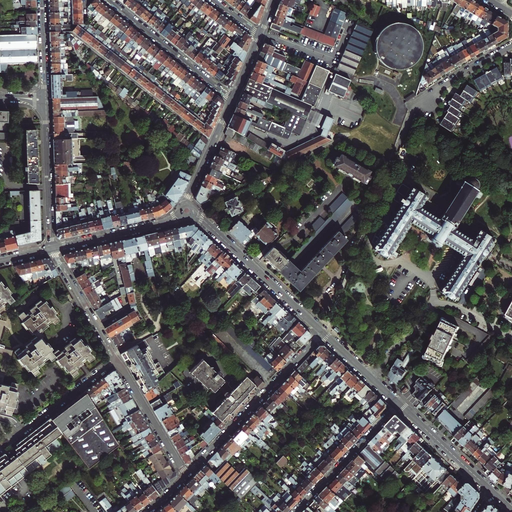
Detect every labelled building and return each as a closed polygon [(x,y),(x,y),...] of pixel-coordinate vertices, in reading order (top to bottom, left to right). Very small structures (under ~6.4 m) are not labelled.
[(89,16),(92,13),(100,2),(98,0),(97,0),(93,0),(87,9),(90,11),(87,15),(89,16)] [(129,9),(131,11),(139,1),(138,0),(132,0),(127,7),(129,9)] [(145,2),(146,0),(142,0),(141,2),(139,1),(131,11),(133,13),(135,14),(143,4),(145,2)] [(192,0),(187,7),(191,10),(199,0),(192,0)] [(194,11),(196,13),(205,2),(203,0),(202,0),(199,0),(191,10),(189,13),(192,15),(194,11)] [(233,7),(235,9),(241,0),(235,0),(231,6),(233,7)] [(237,10),(239,12),(245,4),(247,2),(244,0),(241,0),(235,9),(237,10)] [(304,0),(281,0),(280,4),(302,13),(304,9),(302,8),(305,0),(304,0)] [(465,9),(470,0),(464,0),(464,2),(463,1),(460,6),(461,6),(465,9)] [(470,0),(465,9),(469,11),(472,6),(473,7),(475,2),(474,2),(473,1),(470,0)] [(100,2),(92,13),(96,17),(105,6),(103,4),(100,2)] [(149,5),(145,2),(143,4),(135,14),(137,16),(139,18),(148,7),(149,5)] [(205,2),(196,13),(194,16),(199,20),(204,13),(210,6),(207,3),(205,2)] [(472,6),(469,11),(474,14),(479,5),(477,4),(475,2),(473,7),(472,6)] [(244,15),(249,9),(250,7),(245,4),(239,12),(242,14),(244,15)] [(302,13),(280,4),(279,7),(277,10),(291,16),(293,12),(301,16),(302,13)] [(260,5),(255,12),(261,15),(263,12),(264,7),(260,5)] [(309,15),(316,18),(320,8),(313,5),(309,15)] [(326,36),(336,40),(346,17),(346,15),(347,14),(337,8),(332,5),(331,5),(330,8),(331,8),(334,11),(331,19),(324,35),(326,36)] [(479,5),(474,14),(478,16),(481,11),(482,12),(484,8),(483,7),(481,6),(479,5)] [(98,22),(109,9),(107,7),(105,6),(96,17),(94,19),(98,22)] [(210,6),(204,13),(207,16),(213,8),(211,7),(210,6)] [(148,7),(139,18),(141,19),(143,21),(152,10),(148,7)] [(158,10),(154,7),(152,10),(143,21),(145,22),(147,23),(155,13),(157,11),(158,10)] [(209,22),(217,11),(215,10),(213,8),(207,16),(205,19),(205,20),(206,21),(207,20),(209,22)] [(483,19),(488,10),(485,9),(484,8),(482,12),(481,11),(478,16),(478,17),(483,19)] [(101,25),(112,12),(111,10),(109,9),(98,22),(97,23),(101,26),(101,25)] [(247,17),(249,19),(254,13),(249,9),(244,15),(247,17)] [(290,19),(291,16),(277,10),(276,13),(275,16),(293,24),(294,24),(296,21),(290,19)] [(490,12),(488,10),(483,19),(486,21),(489,17),(490,17),(493,13),(492,13),(490,12)] [(162,13),(159,11),(158,12),(157,11),(155,13),(147,23),(149,25),(151,27),(159,17),(162,13)] [(208,23),(211,26),(221,14),(219,13),(217,11),(209,22),(208,23)] [(101,25),(105,28),(106,27),(116,15),(114,13),(112,12),(101,25)] [(259,23),(261,15),(255,12),(254,13),(249,19),(255,24),(257,23),(259,23)] [(159,17),(151,27),(154,29),(156,30),(164,20),(166,17),(162,13),(159,17)] [(493,13),(490,17),(489,17),(486,21),(487,22),(491,24),(496,15),(494,14),(493,13)] [(210,28),(214,31),(218,27),(225,17),(223,15),(221,14),(211,26),(210,28)] [(117,16),(116,15),(106,27),(110,30),(110,29),(119,17),(117,16)] [(491,34),(496,43),(507,37),(507,32),(507,24),(507,22),(499,17),(496,15),(491,24),(496,27),(496,31),(491,34)] [(293,24),(275,16),(273,22),(270,28),(284,34),(287,29),(300,34),(302,29),(293,26),(293,24)] [(114,31),(123,20),(121,19),(119,17),(110,29),(113,32),(114,31)] [(219,30),(221,31),(229,20),(227,19),(225,17),(218,27),(220,29),(219,30)] [(114,31),(116,32),(114,35),(116,36),(127,23),(125,22),(123,20),(114,31)] [(164,20),(156,30),(158,32),(160,34),(168,24),(164,20)] [(224,35),(227,31),(233,23),(231,22),(229,20),(221,31),(220,31),(222,33),(221,35),(223,37),(224,35)] [(351,36),(346,48),(337,69),(353,76),(373,31),(357,21),(353,31),(350,29),(348,34),(351,36)] [(418,60),(419,58),(421,54),(422,52),(422,50),(422,48),(423,45),(422,43),(422,41),(421,38),(421,36),(420,34),(418,32),(417,30),(415,28),(413,27),(411,26),(409,24),(407,24),(405,23),(403,22),(400,22),(398,22),(396,23),(393,23),(391,24),(389,25),(387,26),(385,27),(383,29),(382,30),(380,32),(379,34),(378,36),(378,38),(377,40),(376,42),(376,45),(376,47),(377,49),(377,51),(378,53),(379,56),(380,57),(381,59),(382,61),(384,63),(386,64),(388,65),(390,66),(392,67),(394,68),(396,68),(398,68),(400,68),(403,68),(405,68),(407,67),(409,66),(411,65),(413,64),(415,63),(416,61),(418,60)] [(116,37),(120,40),(130,26),(129,25),(127,23),(116,36),(116,37)] [(173,28),(174,27),(169,23),(168,24),(160,34),(163,36),(165,38),(173,28)] [(233,23),(227,31),(233,35),(236,32),(234,31),(237,26),(235,25),(233,23)] [(77,34),(84,25),(83,24),(81,24),(78,24),(72,31),(75,33),(77,34)] [(81,37),(88,28),(88,27),(84,25),(77,34),(79,36),(81,37)] [(120,40),(123,42),(124,41),(134,29),(132,28),(130,26),(120,40)] [(237,35),(238,34),(240,35),(243,31),(240,28),(237,26),(234,31),(236,32),(233,35),(234,36),(236,37),(237,35)] [(203,37),(206,34),(205,34),(202,31),(200,30),(197,27),(195,30),(203,37)] [(85,41),(92,31),(91,31),(88,28),(81,37),(83,39),(85,41)] [(173,28),(165,38),(168,40),(170,42),(178,32),(173,28)] [(303,30),(301,35),(318,41),(322,43),(334,48),(335,44),(336,40),(326,36),(324,35),(324,36),(304,28),(303,30)] [(128,44),(137,32),(136,31),(134,29),(124,41),(128,44)] [(87,42),(89,44),(96,34),(95,33),(92,31),(85,41),(87,42)] [(240,40),(246,32),(243,31),(240,35),(238,34),(237,35),(238,36),(237,38),(240,40)] [(126,46),(130,49),(130,48),(141,35),(140,34),(137,32),(128,44),(126,46)] [(172,44),(175,46),(183,35),(178,32),(170,42),(172,44)] [(183,35),(175,46),(177,48),(180,50),(190,37),(192,34),(189,32),(185,36),(186,37),(186,38),(183,35)] [(246,32),(240,40),(249,47),(252,40),(251,38),(251,36),(246,32)] [(284,35),(299,41),(300,38),(285,32),(284,35)] [(7,64),(29,63),(38,62),(37,48),(37,34),(19,35),(0,35),(0,72),(7,73),(7,64)] [(89,48),(91,49),(100,37),(99,36),(96,34),(89,44),(87,46),(89,48)] [(489,41),(490,41),(492,45),(494,44),(495,43),(496,43),(491,34),(487,36),(486,37),(489,41)] [(141,35),(130,48),(134,51),(145,38),(143,36),(141,35)] [(246,53),(232,41),(224,35),(223,37),(217,43),(223,48),(227,51),(229,47),(234,51),(232,55),(242,63),(244,57),(246,53)] [(234,37),(232,41),(246,53),(248,49),(249,47),(240,40),(237,38),(236,37),(234,36),(233,37),(234,37)] [(95,52),(104,41),(102,39),(100,37),(91,49),(93,51),(95,52)] [(190,37),(180,50),(182,51),(184,53),(194,40),(190,37)] [(486,37),(482,39),(487,48),(490,46),(492,45),(490,41),(489,41),(486,37)] [(145,38),(134,51),(138,54),(138,52),(140,53),(142,51),(141,50),(142,48),(142,49),(149,41),(147,39),(145,38)] [(204,51),(202,49),(201,50),(193,60),(196,62),(199,65),(217,43),(213,40),(210,38),(205,44),(210,47),(209,49),(208,48),(206,51),(205,50),(204,51)] [(487,48),(482,39),(478,42),(477,42),(480,46),(481,46),(484,50),(485,49),(487,48)] [(194,40),(184,53),(186,55),(188,56),(197,45),(199,43),(195,40),(194,40)] [(99,55),(108,44),(106,42),(104,41),(95,52),(97,54),(99,55)] [(150,42),(149,41),(142,49),(142,48),(141,50),(142,51),(140,53),(138,52),(138,54),(137,55),(141,58),(143,56),(152,44),(150,42)] [(480,46),(477,42),(474,44),(479,53),(481,51),(483,50),(484,50),(481,46),(480,46)] [(217,43),(199,65),(203,68),(206,70),(212,62),(210,60),(213,57),(210,55),(213,51),(218,55),(220,52),(223,48),(217,43)] [(275,48),(264,43),(262,47),(260,52),(284,62),(286,58),(278,54),(273,52),(275,49),(275,48)] [(103,58),(104,56),(112,47),(109,45),(108,44),(99,55),(101,57),(103,58)] [(143,56),(147,59),(156,47),(154,45),(152,44),(143,56)] [(479,53),(474,44),(469,46),(469,47),(471,51),(472,51),(475,55),(477,54),(479,53)] [(191,58),(193,60),(201,50),(198,47),(198,46),(197,45),(188,56),(191,58)] [(106,58),(108,59),(116,50),(113,48),(112,47),(104,56),(106,58)] [(151,62),(160,50),(158,49),(156,47),(147,59),(151,62)] [(475,55),(472,51),(471,51),(469,47),(465,49),(470,58),(472,57),(474,55),(475,55)] [(470,58),(465,49),(461,51),(464,56),(463,56),(465,61),(466,60),(468,59),(470,58)] [(111,61),(113,63),(120,53),(117,51),(116,50),(108,59),(111,61)] [(134,59),(123,50),(122,51),(120,54),(124,57),(128,59),(131,63),(134,60),(134,59)] [(153,67),(164,53),(162,52),(160,50),(151,62),(150,62),(152,64),(151,65),(153,67)] [(463,56),(464,56),(461,51),(456,54),(461,63),(463,62),(465,61),(463,56)] [(285,94),(301,101),(316,67),(304,61),(300,70),(284,62),(260,52),(259,56),(257,60),(275,68),(288,74),(297,78),(295,84),(292,90),(287,88),(286,90),(285,94)] [(115,64),(117,66),(124,57),(120,54),(120,53),(113,63),(115,64)] [(157,71),(159,69),(168,57),(166,55),(164,53),(153,67),(157,71)] [(227,58),(228,58),(240,68),(241,66),(242,63),(232,55),(231,54),(227,58)] [(456,54),(452,56),(455,60),(454,61),(456,66),(457,65),(459,64),(461,63),(456,54)] [(455,60),(452,56),(452,57),(448,59),(453,68),(454,67),(456,66),(454,61),(455,60)] [(118,67),(120,69),(128,59),(124,57),(117,66),(118,67)] [(159,69),(163,73),(173,60),(170,58),(168,57),(159,69)] [(225,62),(229,65),(238,72),(239,70),(240,68),(228,58),(225,62)] [(122,70),(124,72),(132,63),(131,63),(128,59),(120,69),(122,70)] [(208,72),(210,73),(216,65),(214,64),(216,61),(214,59),(212,62),(206,70),(208,72)] [(453,68),(448,59),(444,61),(446,65),(445,66),(448,71),(448,70),(450,69),(453,68)] [(166,77),(167,75),(176,63),(174,62),(173,60),(163,73),(162,74),(166,77)] [(275,68),(257,60),(256,63),(254,66),(273,74),(275,68)] [(446,72),(448,71),(445,66),(446,65),(444,61),(443,62),(439,65),(444,73),(446,72)] [(126,73),(128,75),(135,66),(132,63),(124,72),(126,73)] [(166,80),(168,82),(173,76),(180,66),(178,65),(176,63),(167,75),(169,76),(166,80)] [(214,77),(218,71),(222,67),(222,66),(219,63),(216,65),(210,73),(212,75),(214,77)] [(230,68),(227,71),(236,78),(237,75),(238,72),(229,65),(227,67),(230,68)] [(439,65),(435,67),(438,71),(437,72),(440,76),(442,74),(444,73),(439,65)] [(132,78),(139,69),(135,66),(128,75),(130,76),(132,78)] [(172,82),(174,83),(176,81),(185,70),(183,68),(180,66),(173,76),(175,78),(172,82)] [(252,72),(273,81),(276,76),(273,74),(254,66),(253,69),(252,72)] [(311,111),(315,112),(317,108),(314,107),(328,75),(329,72),(316,67),(301,101),(313,106),(311,111)] [(438,77),(440,76),(437,72),(438,71),(435,67),(431,70),(436,78),(438,77)] [(491,70),(498,82),(504,79),(503,77),(496,67),(494,68),(491,70)] [(143,72),(139,69),(132,78),(134,80),(136,81),(143,72)] [(177,86),(176,85),(177,84),(178,85),(179,84),(180,85),(181,83),(180,81),(181,79),(182,80),(188,72),(186,71),(185,70),(176,81),(174,83),(173,84),(176,86),(177,87),(177,86)] [(227,73),(225,76),(234,83),(235,80),(236,78),(227,71),(226,70),(225,71),(227,73)] [(436,78),(431,70),(426,73),(429,77),(430,76),(433,81),(434,80),(436,78)] [(492,85),(498,82),(491,70),(488,71),(485,73),(492,85)] [(232,88),(234,83),(225,76),(223,75),(218,71),(214,77),(219,80),(228,88),(230,88),(232,88)] [(140,84),(147,75),(143,72),(136,81),(138,83),(140,84)] [(183,87),(192,76),(190,74),(188,72),(182,80),(181,79),(180,81),(181,83),(180,85),(183,87)] [(287,88),(273,81),(252,72),(250,75),(249,79),(262,84),(263,82),(268,84),(269,83),(286,90),(287,88)] [(426,73),(422,75),(416,96),(426,89),(424,86),(425,85),(427,83),(428,84),(432,81),(433,81),(430,76),(429,77),(426,73)] [(479,76),(487,89),(492,85),(485,73),(482,75),(479,76)] [(52,98),(93,96),(92,90),(82,90),(82,91),(62,92),(61,81),(73,80),(73,74),(68,74),(66,74),(51,74),(51,86),(52,98)] [(297,78),(288,74),(286,80),(295,84),(297,78)] [(327,90),(331,92),(344,98),(349,86),(351,82),(335,75),(334,74),(332,77),(335,78),(331,86),(329,85),(327,90)] [(147,75),(140,84),(142,86),(144,87),(151,78),(147,75)] [(183,87),(182,88),(185,90),(187,91),(189,89),(190,87),(196,79),(194,77),(192,76),(183,87)] [(481,92),(487,89),(479,76),(477,78),(474,79),(480,91),(481,92)] [(146,89),(148,90),(155,81),(154,80),(151,78),(144,87),(146,89)] [(198,80),(196,79),(190,87),(189,89),(187,91),(185,90),(184,91),(185,92),(185,93),(189,96),(189,95),(191,93),(193,90),(200,82),(198,80)] [(243,92),(266,103),(273,89),(262,84),(249,79),(246,85),(243,92)] [(155,81),(148,90),(150,92),(152,93),(159,84),(155,82),(155,81)] [(118,88),(110,82),(107,85),(115,91),(118,88)] [(189,95),(192,97),(192,96),(194,97),(196,94),(194,93),(196,92),(197,93),(204,85),(202,83),(200,82),(193,90),(191,93),(189,95)] [(159,84),(152,93),(154,95),(156,96),(163,88),(159,85),(159,84)] [(193,98),(192,99),(196,102),(201,96),(207,88),(205,86),(204,85),(197,93),(196,92),(194,93),(196,94),(194,97),(192,96),(192,97),(193,98)] [(465,88),(463,91),(474,98),(478,92),(467,85),(465,88)] [(122,91),(123,89),(119,86),(118,88),(115,91),(119,95),(122,91)] [(349,86),(344,98),(347,99),(353,87),(349,86)] [(160,100),(167,91),(163,88),(156,96),(158,98),(160,100)] [(198,106),(211,91),(209,89),(207,88),(201,96),(196,102),(195,103),(198,106)] [(273,89),(266,103),(267,103),(274,106),(290,113),(306,121),(311,111),(313,106),(301,101),(285,94),(273,89)] [(131,104),(134,100),(122,91),(119,95),(131,104)] [(167,91),(160,100),(162,101),(164,103),(171,94),(169,92),(167,91)] [(204,107),(206,105),(207,104),(210,100),(215,94),(213,92),(211,91),(198,106),(200,108),(202,105),(204,107)] [(474,98),(463,91),(461,93),(459,96),(467,101),(470,103),(474,98)] [(267,103),(266,103),(243,92),(241,97),(240,101),(248,105),(250,101),(266,107),(267,103)] [(405,99),(407,102),(415,96),(414,93),(405,99)] [(171,94),(164,103),(166,105),(168,106),(175,97),(171,94)] [(223,101),(215,94),(210,100),(213,102),(222,109),(224,106),(225,104),(224,103),(223,101)] [(453,97),(452,99),(463,106),(467,101),(459,96),(455,94),(453,97)] [(73,116),(107,114),(104,109),(98,96),(93,96),(52,98),(52,108),(52,117),(73,116)] [(170,108),(172,109),(179,100),(175,97),(168,106),(170,108)] [(134,100),(131,104),(135,107),(139,101),(136,98),(134,100)] [(448,104),(450,106),(459,111),(463,106),(452,99),(450,102),(448,104)] [(174,110),(176,112),(183,103),(179,100),(172,109),(174,110)] [(143,104),(140,101),(139,101),(135,107),(139,110),(143,104)] [(252,106),(248,105),(240,101),(238,104),(237,107),(254,115),(261,118),(263,115),(251,110),(252,106)] [(209,106),(210,107),(211,106),(213,107),(212,108),(220,115),(221,112),(222,109),(213,102),(209,106)] [(178,113),(180,115),(186,106),(183,103),(176,112),(178,113)] [(145,110),(147,107),(143,104),(139,110),(142,113),(145,110)] [(219,117),(220,115),(212,108),(213,107),(211,106),(210,107),(209,106),(208,105),(207,107),(209,108),(207,110),(208,111),(210,113),(218,119),(219,117)] [(182,117),(184,118),(190,110),(188,108),(186,106),(180,115),(182,117)] [(448,112),(458,119),(462,113),(459,111),(450,106),(448,109),(447,111),(448,112)] [(254,115),(237,107),(235,110),(234,114),(251,122),(254,115)] [(0,121),(8,122),(9,111),(0,110),(0,121)] [(186,120),(188,121),(194,113),(190,110),(184,118),(186,120)] [(153,117),(155,114),(151,111),(149,113),(147,117),(151,120),(153,117)] [(205,113),(204,114),(205,115),(207,116),(208,115),(209,116),(208,117),(208,118),(216,124),(217,121),(218,119),(210,113),(208,111),(205,114),(205,113)] [(321,129),(327,117),(315,112),(311,111),(306,121),(306,123),(321,129)] [(444,118),(456,126),(460,120),(458,119),(448,112),(446,115),(444,118)] [(194,113),(188,121),(190,123),(191,124),(198,116),(194,113)] [(215,126),(216,124),(208,118),(208,117),(209,116),(208,115),(207,116),(205,115),(204,114),(203,113),(199,117),(202,119),(206,122),(209,124),(214,128),(215,126)] [(306,121),(290,113),(287,122),(303,129),(306,123),(306,121)] [(231,121),(228,126),(228,127),(237,132),(240,134),(242,136),(245,137),(246,134),(251,125),(270,133),(271,131),(269,130),(252,122),(251,122),(234,114),(232,118),(231,121)] [(252,122),(269,130),(272,123),(261,118),(254,115),(251,122),(252,122)] [(73,116),(52,117),(53,126),(53,133),(73,133),(73,129),(74,129),(74,120),(73,120),(73,116)] [(195,127),(202,119),(199,117),(198,116),(191,124),(193,126),(195,127)] [(334,121),(327,117),(321,129),(323,130),(320,136),(285,153),(272,145),(272,146),(269,151),(271,152),(274,154),(277,156),(280,157),(283,159),(288,162),(332,142),(326,139),(334,121)] [(168,123),(169,121),(165,118),(162,122),(158,126),(162,129),(168,123)] [(440,125),(452,133),(456,126),(444,118),(442,121),(440,125)] [(202,119),(195,127),(198,129),(199,130),(204,124),(206,122),(202,119)] [(201,132),(203,133),(209,126),(208,125),(209,124),(206,122),(204,124),(199,130),(201,132)] [(287,122),(284,128),(285,129),(285,130),(300,136),(303,129),(287,122)] [(162,129),(166,132),(171,126),(168,123),(162,129)] [(285,129),(284,128),(272,123),(269,130),(271,131),(281,135),(282,136),(285,130),(285,129)] [(166,132),(170,135),(174,131),(176,128),(172,124),(171,126),(166,132)] [(209,126),(203,133),(209,138),(211,134),(214,128),(209,124),(208,125),(209,126)] [(228,127),(225,135),(233,139),(237,132),(228,127)] [(27,157),(38,157),(38,145),(37,130),(26,130),(27,157)] [(174,139),(178,142),(182,136),(184,134),(180,131),(178,133),(174,139)] [(268,151),(269,151),(272,146),(250,134),(247,138),(248,139),(251,141),(254,142),(257,144),(260,146),(263,147),(265,149),(268,151)] [(178,142),(182,145),(186,140),(186,139),(182,136),(178,142)] [(208,141),(201,136),(199,139),(206,144),(208,141)] [(72,164),(71,160),(71,138),(53,139),(53,152),(54,157),(54,161),(54,164),(72,164)] [(199,139),(197,142),(204,148),(206,144),(199,139)] [(197,142),(194,145),(203,151),(204,148),(197,142)] [(203,151),(194,145),(193,146),(192,148),(201,155),(203,151)] [(233,152),(222,147),(219,152),(217,157),(228,162),(233,152)] [(201,155),(192,148),(190,151),(197,157),(199,159),(201,155)] [(228,162),(217,157),(215,156),(214,159),(213,162),(228,169),(232,171),(235,165),(228,162)] [(345,173),(353,178),(359,182),(364,184),(366,181),(367,181),(370,180),(370,179),(370,178),(368,177),(371,173),(341,156),(339,160),(337,159),(336,159),(335,161),(335,162),(337,163),(334,167),(339,170),(345,173)] [(38,157),(27,157),(28,183),(39,184),(39,170),(38,157)] [(128,161),(121,162),(127,174),(131,173),(132,174),(133,174),(128,161)] [(228,169),(213,162),(211,165),(210,167),(212,169),(223,173),(224,171),(227,172),(228,169)] [(211,172),(209,175),(217,179),(220,180),(223,174),(223,173),(212,169),(211,172)] [(178,176),(189,181),(190,178),(191,176),(181,171),(178,176)] [(209,175),(207,174),(205,177),(204,180),(220,188),(223,189),(224,186),(216,182),(217,179),(209,175)] [(183,193),(189,181),(178,176),(172,184),(163,195),(165,198),(172,207),(178,199),(183,193)] [(266,179),(273,185),(276,181),(271,176),(266,179)] [(466,182),(465,183),(463,182),(462,184),(459,181),(457,182),(455,186),(455,187),(459,190),(440,219),(438,222),(419,210),(426,199),(412,190),(403,203),(400,201),(399,204),(402,206),(375,248),(373,251),(374,251),(373,252),(388,261),(388,260),(389,260),(391,258),(390,257),(410,225),(432,239),(429,243),(439,249),(442,245),(464,258),(441,294),(456,303),(456,302),(457,302),(459,300),(458,299),(478,268),(479,266),(484,269),(498,247),(494,245),(495,243),(495,242),(495,241),(480,232),(472,244),(453,232),(456,228),(474,199),(478,202),(479,201),(482,197),(481,196),(477,193),(478,191),(477,191),(478,189),(478,188),(479,186),(479,185),(478,183),(478,182),(477,181),(476,180),(474,179),(473,179),(471,179),(470,179),(468,180),(467,181),(466,182)] [(220,188),(204,180),(202,183),(201,186),(220,195),(223,194),(218,192),(220,188)] [(325,184),(318,180),(313,184),(317,189),(320,186),(322,187),(325,184)] [(55,196),(67,196),(67,183),(54,183),(55,190),(55,196)] [(151,207),(154,217),(157,217),(159,216),(155,205),(154,205),(152,201),(146,188),(141,186),(148,201),(148,202),(150,207),(151,207)] [(220,195),(201,186),(195,197),(196,199),(196,201),(200,205),(220,195)] [(30,221),(41,220),(40,207),(39,191),(29,191),(30,221)] [(233,194),(224,199),(226,202),(225,203),(227,207),(232,216),(242,211),(240,207),(242,206),(239,201),(238,201),(236,198),(235,198),(233,194)] [(333,214),(348,199),(343,194),(328,210),(333,214)] [(172,207),(165,198),(162,200),(158,196),(156,197),(162,207),(165,213),(165,212),(168,210),(172,207)] [(162,207),(156,197),(154,198),(154,200),(152,201),(154,205),(155,205),(159,216),(162,214),(165,213),(162,207)] [(353,216),(347,222),(345,224),(340,230),(300,272),(294,266),(310,250),(312,247),(317,242),(324,234),(329,229),(332,226),(342,216),(352,205),(355,202),(349,198),(348,199),(333,214),(327,221),(325,222),(316,232),(299,250),(294,255),(288,262),(278,272),(288,282),(299,292),(347,241),(342,236),(345,234),(347,232),(349,229),(352,226),(358,220),(360,218),(355,214),(353,216)] [(136,200),(136,202),(140,221),(144,220),(147,219),(145,208),(142,208),(140,199),(136,200)] [(103,229),(96,201),(96,200),(92,201),(93,205),(94,211),(96,213),(97,215),(92,216),(96,231),(100,230),(103,229)] [(112,227),(109,211),(107,211),(107,210),(104,210),(104,212),(103,212),(100,200),(96,201),(103,229),(107,228),(112,227)] [(107,202),(109,211),(112,227),(117,226),(120,225),(115,203),(114,200),(107,202)] [(122,201),(115,203),(120,225),(124,224),(127,224),(125,213),(122,201)] [(140,221),(136,202),(133,203),(134,208),(128,209),(129,212),(125,213),(127,224),(130,223),(137,221),(140,221)] [(150,218),(154,217),(151,207),(150,207),(148,202),(144,204),(145,208),(147,219),(150,218)] [(90,232),(86,217),(84,207),(81,208),(82,211),(79,211),(80,219),(83,233),(86,233),(90,232)] [(89,217),(86,217),(90,232),(93,231),(96,231),(92,216),(91,212),(90,207),(87,208),(89,217)] [(59,239),(64,238),(62,223),(61,224),(59,210),(55,210),(56,236),(57,237),(59,239)] [(83,233),(80,219),(77,220),(76,214),(72,215),(73,216),(74,220),(77,235),(80,234),(83,233)] [(68,237),(71,236),(68,221),(67,217),(63,217),(64,223),(62,223),(64,238),(68,237)] [(320,218),(317,221),(315,223),(313,225),(311,227),(316,232),(325,222),(320,218)] [(30,221),(31,232),(22,234),(16,236),(19,246),(36,241),(39,241),(41,240),(41,220),(30,221)] [(68,221),(71,236),(74,235),(77,235),(74,220),(71,221),(71,220),(68,221)] [(269,220),(267,222),(275,230),(276,229),(276,227),(269,220)] [(22,234),(19,221),(13,221),(14,226),(16,236),(22,234)] [(250,231),(239,221),(234,226),(229,232),(236,238),(244,246),(255,235),(259,231),(254,227),(250,231)] [(259,231),(255,235),(259,239),(258,240),(260,242),(262,244),(263,243),(267,246),(256,258),(260,261),(263,257),(273,247),(275,244),(273,242),(278,237),(275,234),(276,233),(276,231),(275,230),(267,222),(259,231)] [(225,228),(229,232),(234,226),(231,223),(225,228)] [(183,226),(187,243),(190,238),(198,229),(196,227),(194,225),(192,224),(188,225),(183,226)] [(4,239),(7,252),(14,251),(20,249),(19,247),(19,246),(16,236),(14,226),(10,227),(12,237),(4,239)] [(184,244),(187,243),(183,226),(180,227),(177,228),(181,247),(185,246),(184,244)] [(174,249),(181,247),(177,228),(174,228),(170,229),(174,246),(174,249)] [(167,249),(169,249),(169,247),(174,246),(170,229),(167,230),(163,231),(167,249)] [(187,246),(191,249),(195,242),(199,238),(203,233),(201,231),(198,229),(190,238),(187,243),(187,246)] [(166,256),(169,255),(167,249),(163,231),(160,232),(157,232),(161,250),(165,249),(165,252),(166,256)] [(157,253),(161,252),(161,250),(157,232),(154,233),(150,234),(155,255),(157,255),(157,253)] [(194,255),(196,253),(200,247),(208,238),(205,235),(203,233),(199,238),(195,242),(191,249),(194,251),(192,254),(194,255)] [(156,257),(155,255),(150,234),(148,234),(144,235),(149,259),(156,257)] [(149,259),(144,235),(140,236),(135,237),(138,252),(139,255),(144,254),(146,261),(150,260),(149,259)] [(134,252),(138,252),(135,237),(133,238),(121,241),(130,281),(135,280),(131,264),(129,265),(129,262),(130,261),(132,260),(131,258),(135,257),(134,252)] [(196,253),(200,257),(213,243),(210,240),(208,238),(200,247),(196,253)] [(130,281),(121,241),(111,243),(109,243),(112,259),(117,258),(118,261),(122,260),(123,263),(119,264),(120,270),(121,270),(125,287),(119,288),(121,295),(127,294),(133,293),(130,281)] [(112,259),(109,243),(102,245),(97,246),(100,259),(110,257),(111,259),(112,259)] [(203,263),(217,247),(215,245),(213,243),(200,257),(198,258),(203,263)] [(100,260),(100,259),(97,246),(94,247),(91,248),(94,265),(97,264),(96,260),(97,260),(98,261),(100,260)] [(207,267),(222,251),(220,249),(217,247),(203,263),(207,267)] [(274,249),(273,247),(263,257),(265,259),(271,265),(278,272),(288,262),(274,249)] [(92,266),(94,265),(91,248),(87,248),(84,249),(88,265),(91,264),(92,266)] [(81,250),(78,250),(82,267),(88,266),(88,265),(84,249),(81,250)] [(82,267),(78,250),(75,251),(73,252),(76,266),(79,266),(82,274),(84,273),(82,267)] [(217,269),(228,257),(225,254),(222,251),(207,267),(205,269),(206,271),(208,269),(209,270),(213,266),(217,269)] [(76,268),(76,266),(73,252),(70,252),(67,253),(70,267),(72,267),(72,269),(73,270),(77,269),(76,268)] [(62,256),(74,276),(75,275),(73,270),(72,269),(72,267),(70,267),(67,253),(64,254),(63,255),(62,256)] [(216,280),(233,262),(231,259),(228,257),(217,269),(215,271),(217,274),(214,278),(216,280)] [(44,258),(41,259),(45,274),(47,273),(55,268),(49,259),(46,258),(44,258)] [(37,260),(35,260),(39,278),(45,277),(45,274),(41,259),(37,260)] [(32,261),(28,262),(32,276),(33,280),(39,279),(39,278),(35,260),(32,261)] [(153,276),(150,260),(146,261),(144,262),(147,277),(153,276)] [(25,262),(23,263),(25,274),(27,278),(32,276),(28,262),(25,262)] [(233,280),(235,282),(245,272),(239,266),(233,262),(216,280),(219,282),(225,275),(227,277),(225,280),(225,281),(228,284),(229,284),(233,280)] [(21,264),(19,264),(21,275),(25,280),(28,280),(27,278),(25,274),(23,263),(21,264)] [(14,265),(14,267),(21,279),(22,281),(25,280),(21,275),(19,264),(16,265),(14,265)] [(57,272),(55,268),(47,273),(45,274),(45,277),(46,278),(49,276),(51,279),(58,274),(57,272)] [(80,275),(75,278),(77,281),(79,284),(91,277),(89,272),(84,273),(82,274),(80,275)] [(231,298),(241,287),(250,277),(247,275),(245,272),(235,282),(234,283),(237,286),(228,296),(230,297),(230,296),(231,298)] [(91,277),(79,284),(80,287),(82,289),(98,280),(97,279),(95,280),(93,276),(91,277)] [(258,294),(263,289),(256,283),(250,277),(241,287),(249,295),(252,292),(256,296),(258,294)] [(98,280),(82,289),(83,292),(85,295),(101,286),(98,280)] [(0,303),(4,301),(6,302),(7,301),(10,304),(14,300),(10,294),(10,293),(5,287),(4,288),(0,283),(0,315),(1,315),(0,313),(0,303)] [(101,286),(85,295),(86,297),(88,300),(102,291),(101,288),(102,288),(101,286)] [(265,313),(276,301),(270,296),(263,289),(258,294),(261,298),(255,304),(265,313)] [(102,291),(88,300),(89,302),(91,305),(106,296),(103,291),(102,291)] [(110,337),(122,330),(124,329),(142,318),(137,309),(133,293),(127,294),(129,304),(131,304),(133,311),(116,321),(106,327),(106,326),(104,327),(108,333),(110,337)] [(26,306),(27,307),(39,298),(37,296),(36,294),(29,299),(26,306)] [(106,296),(91,305),(92,308),(94,311),(109,302),(106,296)] [(120,304),(117,298),(110,301),(114,308),(120,304)] [(47,325),(52,321),(54,324),(60,320),(55,314),(57,312),(52,306),(50,307),(46,301),(42,303),(40,300),(34,304),(35,305),(29,309),(30,311),(28,313),(26,315),(23,311),(18,315),(23,322),(21,323),(26,329),(27,329),(32,335),(33,334),(35,337),(41,333),(43,331),(42,331),(49,326),(47,325)] [(109,302),(94,311),(98,316),(102,323),(117,314),(114,308),(110,301),(109,302)] [(267,322),(281,306),(279,304),(276,301),(265,313),(268,315),(262,323),(264,325),(267,322)] [(274,326),(287,312),(284,309),(281,306),(267,322),(270,324),(273,327),(274,326)] [(286,330),(295,320),(290,315),(287,312),(274,326),(278,329),(282,326),(286,330)] [(427,354),(426,358),(429,359),(438,363),(441,365),(443,361),(448,348),(449,346),(454,335),(455,333),(458,327),(446,321),(442,320),(440,324),(435,335),(435,337),(436,337),(435,341),(433,341),(432,342),(427,354)] [(226,322),(220,327),(267,371),(272,366),(264,359),(253,348),(248,343),(226,322)] [(281,340),(286,345),(287,346),(293,340),(291,337),(302,326),(300,324),(298,322),(282,339),(281,340)] [(291,337),(293,340),(295,341),(306,330),(304,328),(302,326),(291,337)] [(128,335),(124,329),(122,330),(110,337),(113,342),(116,347),(134,336),(132,333),(128,335)] [(308,331),(306,330),(295,341),(293,340),(287,346),(294,353),(310,336),(310,335),(310,333),(308,331)] [(201,344),(207,339),(207,338),(200,331),(196,335),(201,344)] [(55,357),(53,353),(51,351),(50,350),(53,348),(48,342),(46,343),(42,337),(44,336),(42,334),(41,333),(35,337),(30,341),(31,342),(28,344),(25,346),(26,347),(21,351),(19,348),(14,352),(19,358),(18,358),(23,365),(24,364),(29,370),(30,370),(34,376),(39,372),(37,369),(39,368),(38,367),(37,365),(43,361),(42,359),(45,357),(46,359),(48,357),(50,360),(55,357)] [(207,339),(226,357),(231,352),(212,334),(207,338),(207,339)] [(272,349),(281,340),(282,339),(279,336),(276,339),(275,338),(268,345),(272,349)] [(489,336),(466,361),(471,366),(496,340),(489,336)] [(67,371),(72,378),(78,373),(76,370),(78,369),(77,368),(76,367),(82,362),(80,360),(83,358),(85,360),(87,359),(89,362),(94,358),(89,351),(90,351),(85,344),(84,345),(79,339),(77,341),(75,338),(69,342),(70,343),(64,347),(65,349),(63,350),(60,352),(58,349),(53,353),(55,357),(57,360),(62,366),(63,365),(67,371)] [(136,373),(151,362),(153,361),(150,357),(152,357),(148,351),(151,350),(145,339),(130,348),(120,354),(124,361),(127,359),(128,358),(130,362),(131,364),(129,365),(135,374),(136,373)] [(251,339),(248,343),(253,348),(257,344),(251,339)] [(286,345),(277,354),(286,362),(290,357),(294,353),(287,346),(286,345)] [(316,356),(325,348),(322,345),(319,345),(313,351),(310,355),(312,357),(313,355),(314,356),(315,355),(316,356)] [(321,363),(331,353),(328,350),(325,348),(316,356),(312,361),(309,364),(308,365),(311,368),(316,363),(317,362),(319,364),(321,363)] [(272,349),(268,354),(273,359),(274,359),(278,363),(277,363),(281,367),(283,365),(286,362),(277,354),(272,349)] [(405,358),(409,361),(415,352),(412,349),(405,358)] [(325,369),(336,357),(333,355),(331,353),(321,363),(323,364),(320,367),(320,369),(316,374),(318,376),(325,369)] [(506,387),(507,386),(508,386),(511,377),(511,359),(498,353),(496,359),(505,364),(507,365),(506,369),(508,370),(507,372),(501,384),(506,387)] [(273,359),(268,354),(266,355),(267,356),(264,359),(272,366),(277,371),(279,370),(281,367),(277,363),(278,363),(274,359),(273,359)] [(327,378),(341,363),(338,360),(336,357),(325,369),(327,371),(321,378),(320,380),(322,383),(327,378)] [(216,408),(228,418),(229,420),(231,420),(234,416),(234,414),(243,405),(244,405),(247,403),(249,400),(249,399),(254,394),(253,392),(254,390),(255,391),(258,388),(257,388),(257,387),(249,379),(246,376),(231,392),(222,383),(224,381),(219,376),(221,373),(218,371),(216,373),(201,359),(189,371),(207,388),(209,387),(214,392),(217,389),(226,397),(216,408)] [(396,385),(397,387),(407,371),(404,369),(407,364),(403,362),(398,359),(386,377),(387,377),(388,377),(389,378),(390,379),(390,380),(389,382),(389,383),(391,384),(392,384),(393,383),(394,384),(394,383),(396,385)] [(299,375),(308,365),(309,364),(305,360),(294,370),(299,375)] [(151,362),(136,373),(137,374),(140,378),(138,379),(136,380),(139,386),(142,385),(143,388),(145,391),(146,392),(157,382),(166,375),(158,362),(153,365),(151,362)] [(339,377),(347,368),(344,365),(341,363),(327,378),(330,381),(336,374),(339,377)] [(334,393),(353,373),(349,370),(347,368),(339,377),(335,381),(339,384),(338,384),(337,385),(331,391),(332,392),(330,394),(332,396),(334,393)] [(112,370),(103,378),(106,383),(118,376),(116,371),(114,371),(112,370)] [(299,375),(294,370),(292,373),(290,375),(305,390),(310,385),(299,375)] [(350,388),(359,379),(356,376),(353,373),(334,393),(335,394),(336,394),(338,394),(339,393),(346,386),(345,386),(346,384),(350,388)] [(485,379),(480,374),(451,404),(457,409),(485,379)] [(305,390),(290,375),(287,378),(284,381),(296,391),(299,388),(303,392),(305,390)] [(106,383),(110,389),(122,382),(120,379),(118,376),(106,383)] [(257,387),(259,389),(262,386),(265,384),(257,376),(254,378),(252,376),(249,379),(257,387)] [(412,395),(415,398),(416,397),(418,399),(421,402),(431,391),(435,387),(435,385),(432,383),(430,383),(430,382),(429,382),(422,376),(421,378),(420,378),(416,382),(416,384),(414,386),(415,387),(414,388),(414,390),(415,391),(412,395)] [(101,379),(98,381),(106,392),(111,389),(110,389),(106,383),(103,378),(101,379)] [(356,398),(367,387),(362,383),(359,379),(350,388),(349,389),(349,390),(349,391),(350,392),(348,394),(349,395),(348,396),(350,399),(354,395),(356,398)] [(96,383),(94,385),(103,395),(103,397),(108,394),(106,392),(98,381),(96,383)] [(296,391),(284,381),(282,383),(279,386),(292,399),(295,401),(297,398),(293,394),(296,391)] [(0,408),(1,405),(5,406),(4,409),(6,409),(5,413),(11,415),(13,407),(14,407),(15,407),(17,400),(16,399),(18,392),(15,391),(17,384),(11,382),(10,386),(8,386),(0,384),(0,408)] [(124,385),(122,382),(110,389),(111,389),(114,394),(125,387),(124,385)] [(159,385),(157,382),(146,392),(144,394),(146,397),(148,401),(159,394),(155,388),(159,385)] [(402,383),(398,388),(404,393),(408,391),(409,389),(402,383)] [(92,386),(90,388),(98,399),(99,398),(103,395),(94,385),(92,386)] [(269,397),(282,409),(303,429),(305,432),(313,424),(315,421),(302,408),(295,401),(293,403),(289,407),(283,401),(283,402),(283,403),(284,403),(282,405),(279,402),(282,399),(283,400),(284,399),(287,402),(291,401),(292,399),(279,386),(275,391),(269,397)] [(498,391),(493,386),(464,416),(470,421),(471,420),(498,391)] [(127,390),(125,387),(114,394),(106,399),(110,404),(129,393),(127,390)] [(356,398),(359,400),(370,389),(368,388),(367,387),(356,398)] [(88,389),(85,391),(93,404),(96,402),(95,401),(98,399),(90,388),(88,389)] [(358,401),(363,406),(374,394),(372,391),(370,389),(359,400),(358,401)] [(68,405),(103,456),(118,445),(115,439),(112,434),(110,432),(94,406),(93,404),(85,391),(77,398),(68,405)] [(431,391),(421,402),(419,404),(422,407),(424,405),(426,406),(428,408),(430,410),(443,395),(441,392),(437,396),(431,391)] [(130,395),(129,393),(110,404),(107,406),(110,411),(119,406),(132,398),(130,395)] [(169,395),(168,393),(150,404),(151,407),(154,411),(166,403),(164,400),(166,399),(165,398),(169,395)] [(363,406),(367,410),(379,398),(377,396),(374,394),(363,406)] [(443,395),(430,410),(431,411),(433,413),(435,415),(433,417),(436,420),(446,410),(448,407),(443,402),(446,398),(443,395)] [(260,406),(269,415),(276,407),(280,411),(282,409),(269,397),(265,401),(260,406)] [(313,397),(302,408),(315,421),(317,419),(326,410),(313,397)] [(135,403),(132,398),(119,406),(120,407),(118,408),(124,416),(125,415),(126,417),(138,409),(135,403)] [(367,410),(371,414),(383,402),(381,400),(379,398),(367,410)] [(175,403),(173,399),(166,403),(168,407),(175,403)] [(371,414),(369,416),(374,421),(386,408),(386,405),(383,402),(371,414)] [(166,403),(154,411),(156,415),(160,421),(173,414),(175,412),(173,409),(171,411),(168,407),(166,403)] [(103,456),(68,405),(59,412),(50,418),(52,421),(61,433),(88,468),(103,456)] [(253,413),(265,424),(270,430),(273,427),(268,423),(266,423),(265,422),(267,420),(268,421),(272,417),(269,415),(260,406),(257,409),(253,413)] [(197,407),(192,410),(196,415),(198,416),(202,412),(197,407)] [(212,413),(223,423),(224,422),(224,423),(227,421),(226,420),(228,418),(216,408),(212,413)] [(126,417),(125,417),(127,421),(121,424),(122,425),(110,432),(112,434),(121,429),(142,416),(140,413),(138,409),(126,417)] [(213,423),(221,430),(223,428),(225,426),(223,423),(212,413),(207,409),(203,413),(213,423)] [(446,410),(436,420),(445,428),(446,429),(455,437),(464,427),(455,419),(446,410)] [(249,418),(265,434),(269,438),(270,437),(267,434),(268,432),(263,426),(265,424),(253,413),(251,415),(249,418)] [(173,414),(160,421),(163,427),(166,432),(175,427),(178,425),(179,425),(173,414)] [(350,416),(365,430),(368,427),(370,424),(366,420),(362,416),(358,420),(352,414),(350,416)] [(200,418),(198,416),(196,415),(191,418),(194,423),(195,423),(200,418)] [(144,418),(142,416),(121,429),(122,431),(127,429),(128,429),(129,431),(145,422),(144,418)] [(351,425),(361,434),(363,432),(365,430),(350,416),(348,418),(353,422),(351,425)] [(366,420),(370,424),(374,421),(369,416),(368,418),(366,420)] [(395,417),(386,427),(394,435),(397,432),(399,431),(403,435),(410,427),(404,422),(399,417),(397,417),(395,417)] [(244,423),(255,433),(260,438),(262,436),(263,436),(265,434),(249,418),(246,421),(244,423)] [(464,427),(455,437),(457,439),(459,442),(464,437),(476,425),(471,420),(470,421),(464,427)] [(0,495),(63,447),(55,437),(61,433),(52,421),(49,423),(47,421),(36,429),(38,432),(32,436),(30,434),(15,445),(17,447),(15,449),(17,452),(15,453),(17,456),(15,458),(13,455),(10,458),(12,460),(10,461),(5,453),(0,456),(0,495)] [(348,439),(352,443),(355,441),(357,439),(344,427),(341,430),(334,423),(333,424),(331,421),(329,423),(331,424),(332,425),(347,440),(348,439)] [(147,424),(145,422),(129,431),(132,437),(149,427),(147,424)] [(344,427),(357,439),(359,436),(361,434),(351,425),(348,422),(346,425),(344,422),(342,425),(344,427)] [(204,440),(208,444),(213,438),(221,430),(213,423),(208,428),(207,426),(206,427),(207,429),(200,436),(204,440)] [(239,428),(251,439),(260,448),(265,443),(260,438),(258,440),(256,437),(254,437),(252,436),(255,433),(244,423),(242,426),(239,428)] [(335,437),(347,449),(350,446),(352,443),(348,439),(347,440),(332,425),(330,428),(336,433),(337,433),(338,434),(335,437)] [(464,437),(459,442),(460,443),(461,444),(461,445),(463,446),(464,446),(465,447),(479,431),(477,430),(478,429),(479,428),(476,425),(464,437)] [(132,437),(130,438),(133,444),(134,443),(152,432),(150,429),(149,427),(132,437)] [(176,429),(175,427),(166,432),(168,435),(169,437),(181,431),(179,427),(176,429)] [(384,429),(383,430),(393,441),(396,438),(398,440),(398,439),(399,439),(394,435),(386,427),(384,429)] [(395,449),(398,451),(404,445),(415,433),(412,430),(410,427),(403,435),(399,439),(398,439),(402,443),(401,444),(400,444),(395,449)] [(230,437),(241,448),(245,451),(247,450),(244,447),(242,445),(245,442),(247,444),(251,439),(239,428),(235,432),(230,437)] [(480,430),(479,431),(465,447),(469,450),(473,455),(482,445),(482,443),(480,441),(478,441),(481,438),(479,437),(483,433),(481,431),(482,429),(482,428),(480,430)] [(381,432),(379,434),(392,446),(393,445),(391,443),(393,441),(383,430),(381,432)] [(183,433),(181,431),(169,437),(171,440),(172,443),(186,435),(188,433),(187,431),(183,433)] [(152,432),(134,443),(135,446),(139,444),(141,446),(155,438),(154,435),(152,432)] [(415,433),(404,445),(407,447),(401,454),(404,456),(421,438),(418,435),(415,433)] [(377,436),(376,437),(387,448),(389,445),(391,447),(392,446),(379,434),(377,436)] [(188,439),(186,435),(172,443),(174,445),(176,449),(193,439),(195,438),(194,436),(188,439)] [(333,443),(343,453),(345,451),(347,449),(335,437),(333,435),(330,437),(335,441),(333,443)] [(222,446),(231,455),(237,449),(238,450),(241,448),(230,437),(226,442),(222,446)] [(297,441),(292,445),(294,447),(303,438),(300,437),(298,440),(297,441)] [(374,439),(372,441),(385,453),(386,452),(384,451),(387,448),(376,437),(374,439)] [(141,446),(139,447),(141,450),(137,453),(138,455),(142,453),(158,443),(156,440),(155,438),(141,446)] [(403,457),(404,458),(405,460),(409,456),(413,460),(424,449),(421,446),(420,445),(420,443),(421,443),(424,440),(421,438),(404,456),(403,457)] [(484,446),(491,439),(489,438),(483,444),(484,446)] [(193,439),(176,449),(178,452),(180,455),(190,449),(192,447),(190,445),(194,442),(193,439)] [(484,446),(483,444),(482,445),(473,455),(476,457),(478,459),(490,447),(494,442),(491,439),(484,446)] [(203,449),(208,444),(204,440),(198,444),(203,449)] [(325,451),(335,461),(337,459),(339,457),(325,443),(321,440),(320,441),(324,445),(323,445),(327,449),(325,451)] [(325,443),(339,457),(341,455),(343,453),(333,443),(332,444),(328,440),(325,443)] [(370,443),(368,445),(381,457),(385,453),(372,441),(370,443)] [(158,443),(142,453),(145,458),(148,456),(161,448),(160,446),(158,443)] [(359,455),(390,485),(400,475),(381,457),(368,445),(364,450),(359,455)] [(222,464),(225,461),(231,455),(222,446),(219,449),(216,452),(221,456),(220,457),(222,460),(220,462),(222,464)] [(320,456),(331,466),(333,463),(335,461),(325,451),(323,453),(316,447),(314,449),(320,456)] [(483,464),(485,466),(495,456),(497,454),(490,447),(478,459),(479,460),(479,461),(480,463),(482,463),(483,464)] [(161,448),(148,456),(153,464),(164,458),(162,455),(161,454),(164,452),(161,448)] [(190,449),(180,455),(185,464),(186,464),(188,464),(195,457),(190,449)] [(413,460),(403,472),(404,473),(405,472),(409,472),(414,477),(423,469),(433,458),(432,457),(432,456),(432,455),(431,454),(430,454),(429,454),(427,452),(424,449),(413,460)] [(214,473),(219,478),(241,499),(250,490),(254,485),(257,482),(258,481),(245,468),(241,472),(239,474),(236,471),(225,461),(222,464),(220,462),(222,460),(220,457),(221,456),(216,452),(212,457),(208,461),(211,464),(212,463),(218,469),(214,473)] [(283,455),(276,463),(280,467),(284,463),(287,460),(283,455)] [(357,457),(354,460),(365,471),(368,467),(369,468),(368,469),(372,472),(377,476),(379,474),(359,455),(357,457)] [(312,464),(323,474),(326,470),(331,466),(320,456),(317,459),(316,457),(311,463),(312,464)] [(486,474),(489,477),(501,464),(502,463),(495,456),(485,466),(487,468),(484,472),(486,474)] [(165,460),(164,458),(153,464),(157,472),(170,464),(169,460),(166,462),(165,460)] [(433,458),(423,469),(437,482),(437,483),(439,485),(440,484),(441,486),(442,485),(449,477),(444,473),(446,470),(440,464),(433,458)] [(304,466),(318,479),(321,476),(323,474),(312,464),(310,466),(304,460),(301,463),(304,466)] [(347,468),(355,476),(359,480),(361,482),(365,478),(363,476),(366,472),(365,471),(354,460),(351,464),(347,468)] [(502,484),(504,486),(511,470),(511,464),(508,463),(505,467),(498,482),(500,484),(501,483),(502,484)] [(173,467),(170,464),(157,472),(161,479),(162,479),(166,477),(173,473),(171,470),(170,469),(173,467)] [(200,469),(208,477),(214,483),(219,478),(214,473),(204,464),(202,466),(200,469)] [(496,484),(498,482),(505,467),(501,464),(489,477),(492,480),(496,484)] [(242,465),(236,471),(239,474),(241,472),(245,468),(242,465)] [(305,477),(306,477),(313,484),(316,482),(318,479),(304,466),(301,468),(307,474),(305,477)] [(285,472),(306,491),(310,488),(313,484),(306,477),(301,482),(300,480),(293,474),(294,473),(289,469),(286,468),(284,470),(285,472)] [(355,476),(347,468),(344,471),(341,474),(349,482),(355,476)] [(152,485),(140,469),(135,472),(144,483),(146,483),(149,486),(142,491),(150,501),(154,498),(159,494),(158,493),(152,485)] [(192,477),(203,488),(204,488),(205,488),(207,486),(207,485),(209,484),(205,480),(208,477),(200,469),(196,473),(192,477)] [(291,486),(302,496),(304,494),(306,491),(285,472),(284,474),(288,478),(288,479),(293,484),(291,486)] [(349,482),(341,474),(339,476),(337,478),(351,492),(356,488),(354,486),(349,482)] [(449,477),(442,485),(448,491),(458,481),(455,478),(451,475),(449,477)] [(355,476),(349,482),(354,486),(359,480),(355,476)] [(184,485),(195,495),(199,491),(199,492),(203,488),(192,477),(188,481),(184,485)] [(333,483),(344,494),(346,492),(349,495),(352,493),(351,492),(337,478),(334,481),(333,483)] [(161,479),(158,482),(152,485),(158,493),(163,490),(162,489),(164,488),(166,487),(165,485),(162,479),(161,479)] [(286,490),(297,501),(299,499),(302,496),(291,486),(289,488),(283,483),(280,480),(277,482),(286,490)] [(448,491),(455,497),(455,496),(459,492),(467,484),(465,482),(464,482),(462,484),(460,483),(458,481),(448,491)] [(147,503),(150,501),(142,491),(140,488),(137,491),(131,483),(128,485),(132,490),(144,506),(147,503)] [(331,485),(328,487),(340,498),(343,501),(346,499),(342,496),(344,494),(333,483),(331,485)] [(464,494),(465,496),(474,488),(471,485),(468,483),(467,484),(459,492),(463,496),(464,494)] [(75,495),(67,484),(59,491),(66,501),(75,495)] [(177,493),(193,508),(195,506),(195,505),(193,503),(198,498),(195,495),(184,485),(181,488),(177,493)] [(265,504),(273,511),(283,511),(271,500),(257,487),(254,485),(250,490),(265,504)] [(326,489),(324,491),(329,496),(328,496),(332,501),(333,500),(338,505),(340,503),(338,501),(340,498),(328,487),(326,489)] [(141,508),(144,506),(132,490),(128,493),(126,490),(125,490),(124,488),(121,490),(137,511),(141,508)] [(465,500),(475,506),(480,498),(480,496),(480,493),(477,490),(474,488),(465,496),(467,497),(467,498),(465,500)] [(127,503),(119,508),(122,511),(135,511),(137,511),(121,490),(120,490),(119,491),(119,492),(127,503)] [(276,495),(290,508),(294,505),(297,501),(286,490),(281,495),(278,492),(276,494),(276,495)] [(320,496),(332,507),(334,505),(336,507),(338,505),(333,500),(332,501),(328,496),(329,496),(324,491),(322,494),(320,496)] [(168,503),(177,511),(184,504),(193,511),(195,509),(193,508),(177,493),(173,497),(168,503)] [(271,500),(283,511),(286,511),(288,511),(290,508),(276,495),(271,500)] [(318,498),(315,501),(327,511),(328,511),(329,511),(330,511),(336,511),(335,510),(332,507),(320,496),(318,498)] [(475,506),(465,500),(464,502),(455,496),(455,497),(449,503),(454,507),(461,511),(471,511),(472,511),(475,506)] [(122,511),(119,508),(117,505),(111,509),(111,508),(111,506),(105,498),(99,502),(106,511),(122,511)] [(327,511),(315,501),(312,504),(309,507),(314,511),(330,511),(329,511),(328,511),(327,511)] [(234,502),(227,510),(228,511),(233,507),(236,504),(234,502)] [(177,511),(168,503),(165,505),(162,508),(165,511),(177,511)]
